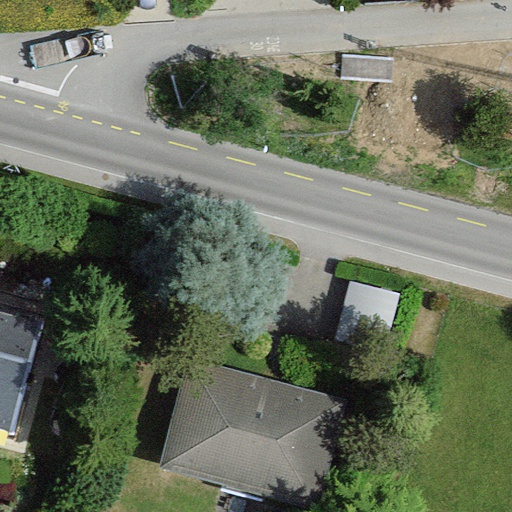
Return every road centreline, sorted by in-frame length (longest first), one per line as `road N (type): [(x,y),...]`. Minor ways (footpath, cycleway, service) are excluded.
road 1 (residential): [(511,15),(116,40),(71,68),(31,126)]
road 2 (secondary): [(31,126),(511,252)]
